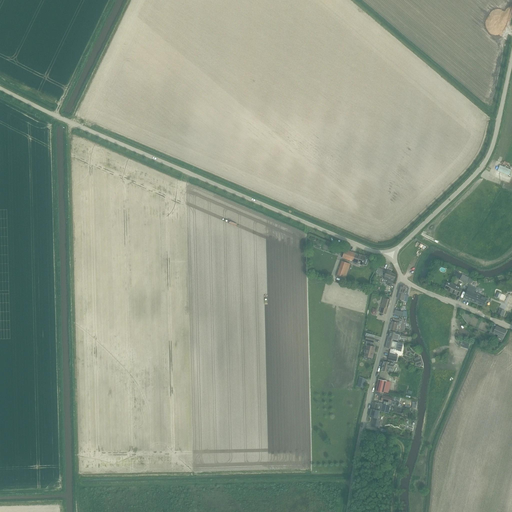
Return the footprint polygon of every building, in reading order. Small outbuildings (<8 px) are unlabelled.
[(499,165),(497,171),(509,175),(511,170),(499,165)] [(365,257),(345,250),(342,258),(353,262),(352,262),(357,264),(357,263),(362,265),(365,257)] [(342,261),(337,276),(346,278),(351,264),(342,261)] [(385,277),(384,279),(388,281),(393,283),(393,281),(396,275),(387,271),(385,276),(385,277)] [(462,274),(459,280),(469,285),(472,279),(462,274)] [(458,296),(460,291),(462,288),(448,282),(445,289),(449,290),(448,291),(458,296)] [(407,296),(408,293),(409,288),(406,288),(406,287),(401,286),(398,299),(404,300),(405,295),(407,296)] [(483,306),(485,301),(486,299),(474,294),(476,289),(469,286),(464,298),(483,306)] [(390,300),(385,299),(384,298),(380,313),(386,314),(387,308),(388,309),(390,300)] [(402,332),(403,330),(403,329),(400,328),(402,321),(393,319),(391,329),(396,331),(402,332)] [(496,326),(496,327),(493,325),(488,334),(494,337),(495,334),(498,335),(497,338),(502,340),(506,331),(496,326)] [(399,341),(401,334),(390,331),(388,339),(395,341),(399,341)] [(375,339),(366,336),(365,341),(367,342),(366,345),(367,345),(364,356),(372,358),(375,347),(371,346),(372,342),(373,343),(375,339)] [(399,342),(399,341),(395,341),(388,339),(386,347),(393,349),(394,349),(396,349),(396,350),(401,352),(404,343),(399,342)] [(388,361),(395,363),(395,361),(396,362),(398,355),(390,353),(388,361)] [(394,364),(389,362),(384,361),(382,371),(388,372),(389,369),(393,370),(394,364)] [(379,379),(376,391),(377,391),(381,392),(383,393),(384,393),(387,381),(379,379)] [(376,391),(375,394),(379,395),(378,400),(381,401),(387,402),(390,403),(391,403),(392,398),(393,396),(383,393),(384,393),(383,393),(381,392),(377,391),(376,391)] [(373,402),(371,409),(380,411),(385,412),(389,413),(391,406),(386,405),(381,404),(379,403),(378,403),(377,403),(374,402),(373,402)] [(371,409),(370,417),(374,418),(373,423),(372,422),(372,426),(380,428),(381,423),(379,423),(379,420),(378,420),(380,411),(371,409)]
